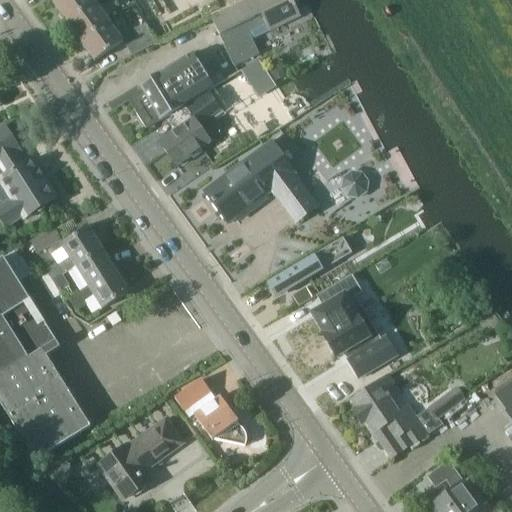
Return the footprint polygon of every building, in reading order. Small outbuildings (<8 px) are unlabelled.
[(69,21),(96,2),(94,0),(57,0),(55,2),(69,21)] [(270,30),(301,15),(293,0),(249,0),(212,19),(236,65),(260,53),(248,29),(265,20),(270,30)] [(83,41),(110,22),(96,2),(69,21),(83,41)] [(110,22),(83,41),(97,60),(123,41),(110,22)] [(129,44),(134,53),(134,54),(156,42),(146,24),(134,30),(139,38),(129,44)] [(133,105),(133,106),(147,128),(215,86),(194,53),(140,85),(144,91),(138,95),(136,97),(136,98),(135,99),(134,102),(134,103),(133,105)] [(252,73),(256,79),(267,72),(259,59),(242,70),(246,76),(252,73)] [(276,82),(289,75),(284,67),(271,74),(276,82)] [(199,125),(220,111),(208,93),(172,117),(179,128),(161,140),(178,165),(211,143),(199,125)] [(17,150),(21,148),(6,124),(0,127),(0,167),(5,175),(24,162),(17,150)] [(293,171),(273,143),(207,190),(229,221),(250,206),(252,209),(268,198),(266,195),(273,189),(297,222),(317,207),(291,172),(293,171)] [(26,216),(56,197),(43,176),(44,176),(39,168),(38,168),(31,158),(24,162),(5,175),(1,177),(14,198),(0,206),(0,212),(7,223),(24,213),(26,216)] [(367,193),(369,183),(363,175),(353,173),(344,180),(351,183),(353,191),(348,197),(359,198),(367,193)] [(63,275),(77,266),(103,250),(89,229),(63,245),(71,258),(58,266),(56,264),(48,269),(54,280),(63,275)] [(32,242),(33,243),(37,252),(60,240),(55,230),(32,242)] [(343,236),(269,281),(274,288),(276,291),(287,285),(290,288),(289,289),(289,290),(353,251),(343,236)] [(103,250),(77,266),(89,287),(116,271),(103,250)] [(0,401),(36,460),(90,426),(54,370),(59,367),(55,360),(51,363),(46,356),(59,347),(4,257),(0,259),(0,401)] [(321,301),(307,309),(320,330),(359,307),(349,291),(356,287),(347,270),(315,289),(321,301)] [(89,287),(79,294),(70,299),(77,310),(86,305),(84,302),(94,295),(102,308),(129,292),(116,271),(89,287)] [(69,285),(63,275),(54,280),(61,290),(69,285)] [(320,330),(318,330),(330,351),(344,343),(349,352),(347,353),(357,370),(392,350),(382,333),(376,336),(359,307),(320,330)] [(114,325),(121,321),(116,313),(110,317),(114,325)] [(217,437),(250,444),(250,442),(251,440),(251,439),(251,437),(251,436),(251,434),(250,432),(250,431),(249,429),(248,428),(247,427),(246,426),(244,423),(243,423),(241,422),(238,421),(229,409),(232,407),(223,394),(216,399),(211,392),(213,391),(204,378),(177,397),(186,410),(187,410),(192,416),(196,413),(216,439),(217,437)] [(354,401),(389,452),(392,458),(441,425),(436,419),(464,399),(456,389),(416,418),(409,408),(400,414),(388,398),(397,391),(387,378),(354,401)] [(511,383),(496,395),(511,417),(511,383)] [(132,496),(133,495),(135,495),(137,495),(140,495),(141,494),(144,493),(146,491),(147,490),(148,487),(148,486),(148,485),(149,483),(150,482),(142,473),(185,442),(167,419),(129,447),(128,445),(101,465),(114,482),(119,479),(132,496)] [(435,511),(474,511),(482,507),(450,463),(428,477),(436,488),(447,481),(454,491),(432,507),(435,511)]
